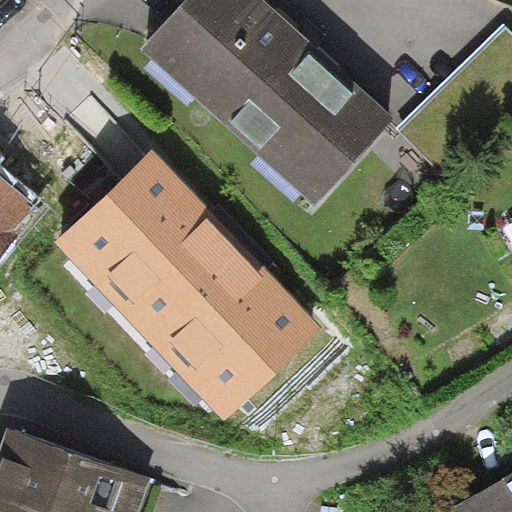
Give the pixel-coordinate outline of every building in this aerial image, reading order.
[(258,0),(189,0),(140,54),(314,211),(394,123),(302,39),(258,0)] [(511,33),(506,27),(400,131),(443,174),(511,106),(511,33)] [(212,219),(153,157),(56,250),(225,425),(322,333),(212,219)] [(0,180),(0,262),(20,241),(14,236),(36,213),(0,180)] [(138,511),(149,481),(8,434),(0,455),(0,511),(138,511)] [(511,511),(511,475),(456,508),(458,511),(511,511)]
